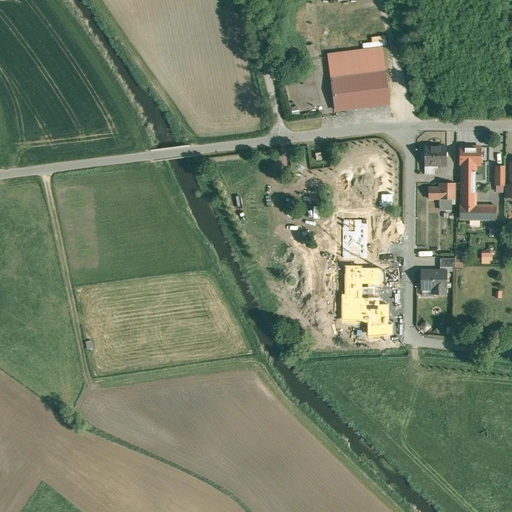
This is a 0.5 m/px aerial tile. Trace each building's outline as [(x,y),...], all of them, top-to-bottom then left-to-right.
[(382,47),(328,54),(331,79),(385,72),(382,47)] [(385,72),(331,79),(336,110),(344,109),(344,112),(346,114),(353,113),(354,111),(354,108),(389,103),(385,72)] [(447,146),(425,146),(425,164),(433,164),(447,164),(447,146)] [(481,146),(461,146),(461,164),(462,164),(462,205),(476,205),(476,164),(481,164),(481,146)] [(433,164),(425,164),(425,173),(433,173),(433,164)] [(505,166),(496,166),(496,184),(505,184),(505,166)] [(455,183),(440,182),(440,187),(440,198),(455,198),(455,183)] [(440,187),(429,187),(429,198),(440,198),(440,187)] [(439,199),(439,211),(452,211),(452,199),(439,199)] [(462,205),(461,205),(461,219),(496,219),(496,205),(462,205)] [(490,253),(481,253),(481,264),(490,264),(490,253)] [(456,258),(440,258),(440,266),(455,266),(456,258)] [(446,270),(422,270),(422,287),(434,287),(434,292),(445,292),(445,287),(446,287),(446,270)] [(388,328),(399,328),(399,316),(388,316),(388,328)]
